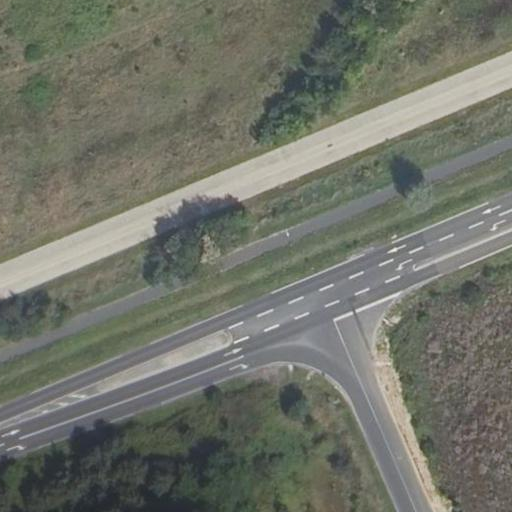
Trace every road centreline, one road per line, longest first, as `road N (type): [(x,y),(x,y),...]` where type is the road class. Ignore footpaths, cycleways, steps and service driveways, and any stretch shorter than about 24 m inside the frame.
road 1 (secondary): [(325,297),(0,432)]
road 2 (tertiary): [(325,297),(416,511)]
road 3 (secondary): [(511,218),(325,297)]
